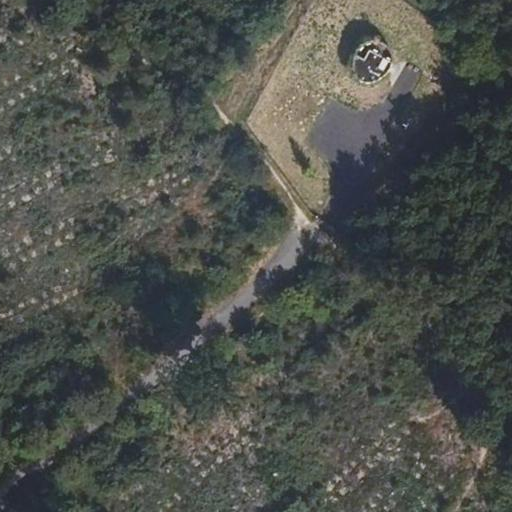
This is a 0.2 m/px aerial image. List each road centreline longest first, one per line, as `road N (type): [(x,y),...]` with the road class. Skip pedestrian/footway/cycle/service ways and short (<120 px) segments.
road 1 (motorway): [(392,0),(101,511)]
road 2 (motorway): [(201,511),(477,0)]
road 3 (track): [(450,511),(511,386)]
